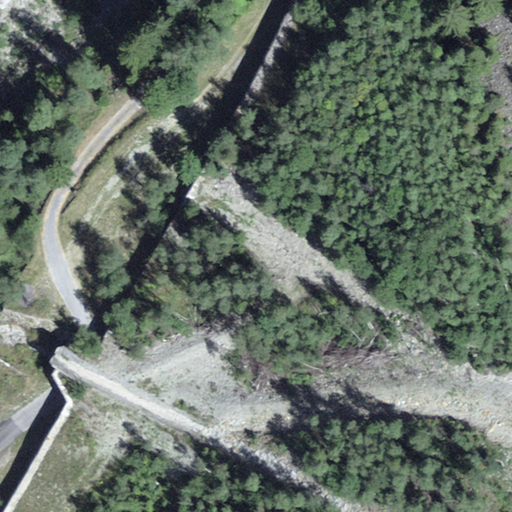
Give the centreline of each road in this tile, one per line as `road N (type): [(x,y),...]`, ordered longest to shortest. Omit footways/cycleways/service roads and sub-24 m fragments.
road 1 (secondary): [(42,511),(327,0)]
road 2 (track): [(195,0),(161,79),(88,151),(50,214),(52,260),(87,331),(55,392),(0,439)]
